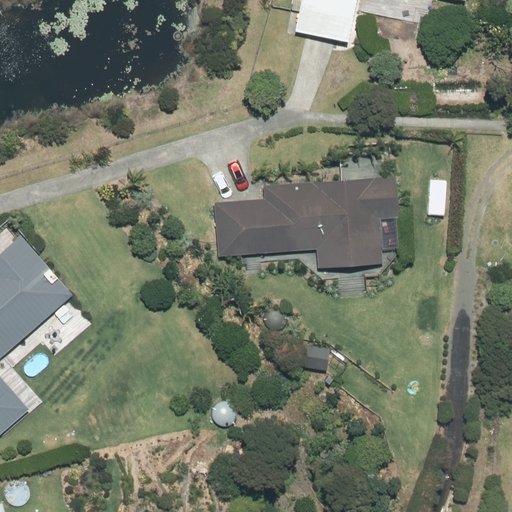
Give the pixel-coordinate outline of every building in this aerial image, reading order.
[(299,0),(299,5),(352,16),(355,0),(299,0)] [(392,178),(267,187),(268,203),(258,204),(258,201),(216,204),(219,249),(319,243),(319,251),(376,247),(373,212),(394,210),(392,178)] [(218,271),(211,252),(188,260),(195,279),(218,271)] [(0,381),(0,350),(66,291),(33,256),(0,285),(0,418),(18,402),(0,381)] [(290,313),(289,310),(286,307),(284,306),(281,304),(278,303),(275,303),(273,303),(270,304),(267,305),(265,307),(263,309),(261,311),(259,314),(259,317),(258,319),(258,322),(259,325),(260,328),(262,330),(264,332),(266,334),(269,336),(271,337),(274,337),(277,337),(280,336),(283,335),(285,334),(287,332),(289,329),(291,327),(292,324),(292,321),(292,318),(291,315),(290,313)]
